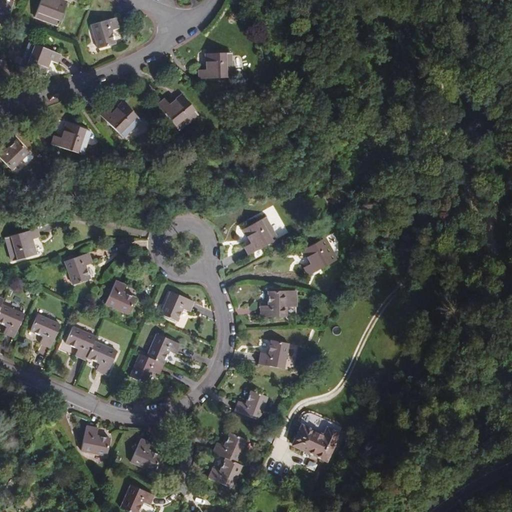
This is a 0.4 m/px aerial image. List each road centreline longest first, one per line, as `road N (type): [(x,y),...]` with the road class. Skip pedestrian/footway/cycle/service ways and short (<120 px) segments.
road 1 (track): [(277,452),(296,407),(343,381),(372,322),(407,279),(501,263)]
road 2 (track): [(323,511),(402,381),(481,288),(511,267)]
road 3 (residential): [(188,23),(101,73),(0,108)]
road 4 (residential): [(0,366),(86,404),(138,416),(172,409)]
road 5 (residential): [(172,409),(201,386),(221,348),(220,305),(201,271)]
road 6 (residential): [(201,271),(212,242),(201,224),(182,217),(155,230),(150,249),(157,267)]
